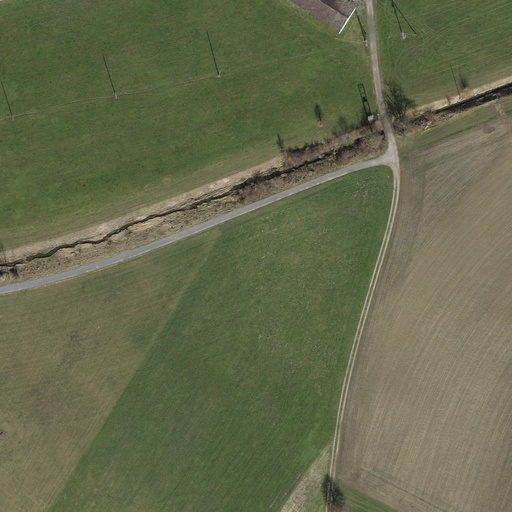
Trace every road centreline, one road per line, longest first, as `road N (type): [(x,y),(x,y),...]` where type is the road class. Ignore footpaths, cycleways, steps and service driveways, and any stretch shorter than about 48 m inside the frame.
road 1 (track): [(328,511),(341,405),(398,172),(376,85),(370,0)]
road 2 (track): [(0,290),(112,262),(370,163),(396,161)]
